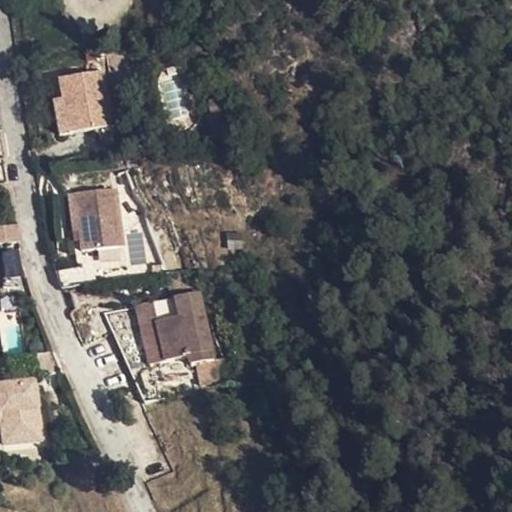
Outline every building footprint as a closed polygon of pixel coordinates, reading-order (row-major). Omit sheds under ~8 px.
[(62,131),(68,166),(114,159),(106,101),(58,108),(62,131)] [(56,168),(68,166),(62,131),(52,133),(56,168)] [(209,137),(211,150),(230,148),(228,135),(209,137)] [(123,226),(135,222),(135,213),(123,213),(123,226)] [(135,231),(135,222),(123,226),(123,228),(135,231)] [(0,225),(0,241),(20,239),(17,223),(0,225)] [(65,226),(66,242),(115,228),(114,223),(65,226)] [(115,228),(66,242),(66,245),(76,246),(76,264),(77,287),(121,284),(115,228)] [(76,246),(66,245),(67,263),(76,264),(76,246)] [(0,258),(0,278),(12,277),(8,258),(0,258)] [(55,320),(85,317),(82,300),(52,304),(55,320)] [(170,337),(195,331),(191,313),(165,318),(170,337)] [(197,404),(214,400),(197,330),(195,331),(170,337),(146,342),(150,363),(155,363),(161,378),(154,384),(161,400),(189,393),(191,405),(197,404)] [(150,403),(161,400),(154,384),(161,378),(155,363),(150,363),(146,342),(134,345),(150,403)] [(201,427),(210,425),(226,397),(214,400),(197,404),(201,427)] [(0,481),(38,474),(30,414),(0,417),(0,481)]
